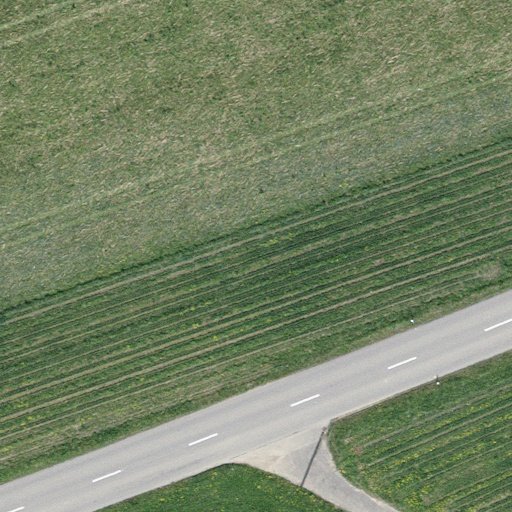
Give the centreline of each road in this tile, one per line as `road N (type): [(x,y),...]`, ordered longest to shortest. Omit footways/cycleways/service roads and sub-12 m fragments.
road 1 (tertiary): [(9,511),(511,322)]
road 2 (track): [(380,511),(224,432)]
